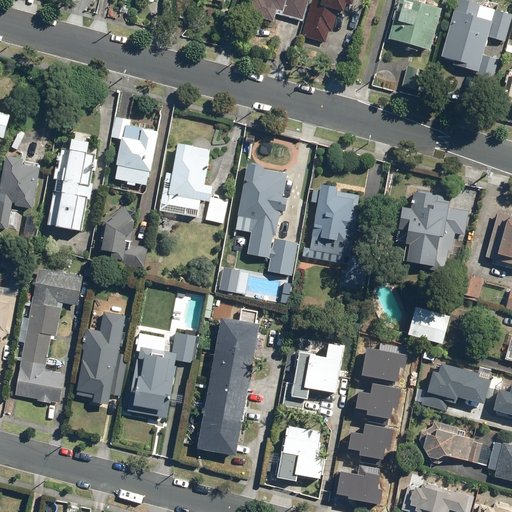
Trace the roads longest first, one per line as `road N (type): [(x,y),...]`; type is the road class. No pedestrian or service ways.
road 1 (residential): [(511,157),(0,20)]
road 2 (residential): [(0,450),(233,511)]
